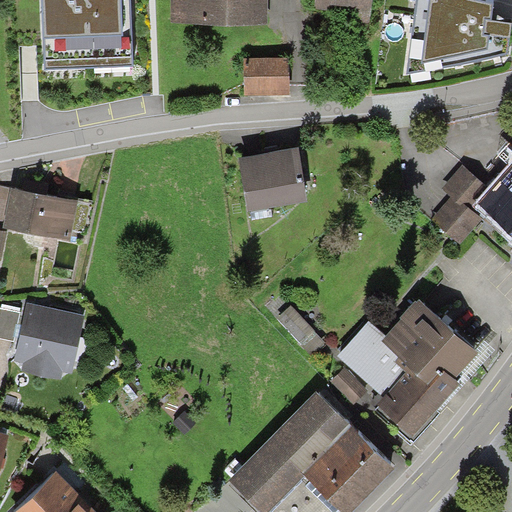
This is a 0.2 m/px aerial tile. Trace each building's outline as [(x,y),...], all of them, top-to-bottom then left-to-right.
[(41,0),(43,65),(130,63),(128,0),(41,0)] [(169,0),(169,26),(263,27),(262,0),(169,0)] [(369,0),(315,0),(315,13),(341,15),(340,22),(368,24),(369,0)] [(492,8),(462,0),(419,0),(411,67),(486,51),(492,8)] [(287,61),(240,62),(240,101),(288,100),(287,61)] [(298,150),(238,157),(244,209),(304,202),(298,150)] [(479,189),(459,170),(439,191),(452,203),(432,223),(457,247),(479,225),(461,208),(479,189)] [(511,178),(483,211),(511,236),(511,178)] [(72,202),(7,192),(8,187),(0,185),(0,219),(4,221),(2,233),(66,243),(72,202)] [(85,309),(27,296),(13,355),(22,357),(19,367),(63,377),(65,367),(71,369),(85,309)] [(381,340),(364,325),(335,355),(382,399),(372,409),(408,443),(459,389),(450,381),(476,354),(419,300),(381,340)] [(0,336),(14,339),(21,310),(0,305),(0,336)] [(289,309),(274,323),(305,358),(320,345),(289,309)] [(314,395),(226,481),(250,506),(256,511),(347,511),(389,471),(314,395)] [(0,464),(9,427),(0,424),(0,464)] [(50,511),(79,485),(58,463),(10,509),(12,511),(50,511)] [(100,511),(103,510),(79,485),(50,511),(100,511)]
